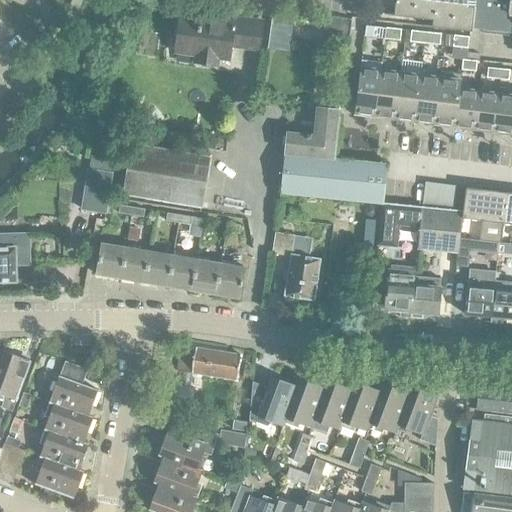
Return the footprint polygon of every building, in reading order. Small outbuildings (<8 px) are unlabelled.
[(511,0),(397,0),(396,14),(435,19),(434,26),(473,31),(474,27),(484,29),(484,32),(510,35),(510,32),(511,32),(511,0)] [(176,51),(196,54),(195,62),(218,65),(219,57),(230,58),(232,45),(259,49),(263,21),(234,17),(233,23),(181,15),(176,51)] [(272,17),(268,47),(288,50),(292,20),(272,17)] [(345,23),(323,21),(322,35),(344,37),(345,23)] [(385,39),(387,28),(370,26),(369,37),(385,39)] [(400,29),(387,28),(385,39),(399,40),(400,29)] [(425,43),(426,33),(410,31),(409,42),(425,43)] [(440,34),(426,33),(425,43),(439,45),(440,34)] [(468,37),(453,36),(452,46),(467,48),(468,37)] [(476,61),(461,60),(460,70),(475,71),(476,61)] [(375,116),(381,69),(361,66),(354,114),(355,115),(355,113),(375,116)] [(501,79),(502,70),(487,68),(486,78),(501,79)] [(401,71),(381,69),(375,116),(395,118),(401,71)] [(440,76),(421,74),(415,121),(435,123),(442,70),(441,70),(440,76)] [(461,73),(442,70),(435,123),(454,126),(461,73)] [(395,118),(415,121),(421,74),(401,71),(395,118)] [(462,73),(461,73),(454,126),(474,129),(479,90),(460,87),(462,73)] [(474,129),(494,131),(500,86),(499,86),(498,92),(479,90),(474,129)] [(511,87),(500,86),(494,131),(511,133),(511,87)] [(281,193),(300,196),(383,205),(388,165),(336,159),(341,110),(319,107),(316,136),(288,133),(282,192),(281,192),(281,193)] [(155,128),(145,114),(128,126),(138,140),(155,128)] [(210,156),(209,156),(189,152),(131,142),(122,193),(201,207),(210,156)] [(81,209),(105,212),(111,173),(88,169),(81,209)] [(479,218),(476,237),(498,240),(500,221),(502,221),(506,192),(464,186),(461,211),(460,216),(479,218)] [(511,222),(511,192),(506,192),(502,221),(511,222)] [(130,214),(131,207),(118,205),(117,212),(130,214)] [(416,250),(455,254),(457,238),(459,210),(420,206),(416,250)] [(144,209),(131,207),(130,214),(143,217),(144,209)] [(379,208),(375,246),(392,248),(397,210),(379,208)] [(178,222),(179,214),(167,212),(166,220),(178,222)] [(192,216),(179,214),(178,222),(191,224),(192,216)] [(239,231),(240,223),(227,221),(226,229),(239,231)] [(306,237),(294,235),(275,232),(271,253),(290,256),(284,296),(314,301),(321,258),(302,255),(306,237)] [(0,281),(14,281),(16,282),(16,280),(15,265),(29,264),(28,233),(0,233),(0,281)] [(466,268),(469,240),(457,238),(455,254),(454,267),(466,268)] [(95,274),(120,278),(125,247),(101,243),(95,274)] [(149,251),(125,247),(120,278),(143,282),(149,251)] [(149,251),(143,282),(167,286),(172,255),(149,251)] [(196,259),(172,255),(167,286),(191,290),(196,259)] [(220,263),(196,259),(191,290),(214,294),(220,263)] [(220,263),(214,294),(239,298),(244,267),(220,263)] [(385,310),(411,312),(415,276),(404,275),(389,274),(385,310)] [(422,319),(422,313),(437,314),(441,279),(415,276),(411,312),(410,318),(422,319)] [(465,314),(491,317),(495,280),(468,278),(465,314)] [(511,282),(505,282),(495,280),(491,317),(511,318),(511,282)] [(176,349),(180,350),(177,370),(237,380),(241,354),(177,344),(176,349)] [(4,351),(0,362),(0,394),(4,396),(0,407),(0,408),(11,413),(30,361),(4,351)] [(49,401),(53,403),(87,415),(97,389),(81,384),(86,369),(64,361),(59,375),(58,375),(49,401)] [(272,421),(283,425),(300,377),(299,377),(296,384),(271,375),(267,386),(252,381),(248,420),(265,427),(272,421)] [(186,394),(188,379),(175,377),(173,392),(186,394)] [(287,418),(310,427),(329,379),(327,378),(324,386),(300,377),(283,425),(284,426),(287,418)] [(352,388),(329,379),(310,427),(312,427),(315,420),(339,429),(357,381),(355,380),(352,388)] [(343,421),(367,430),(385,382),(383,382),(380,389),(357,381),(339,429),(340,429),(343,421)] [(371,423),(395,432),(398,424),(412,384),(411,384),(408,391),(385,382),(367,430),(368,431),(371,423)] [(438,394),(412,384),(398,424),(395,432),(396,432),(398,425),(422,433),(420,439),(435,444),(438,417),(431,415),(438,394)] [(476,408),(498,411),(501,387),(479,385),(476,408)] [(511,388),(501,387),(498,411),(511,412),(511,388)] [(27,409),(31,395),(23,392),(18,406),(27,409)] [(44,429),(49,430),(83,443),(92,417),(87,415),(53,403),(44,429)] [(233,405),(232,413),(244,415),(245,407),(233,405)] [(465,492),(511,497),(511,417),(483,414),(482,421),(471,420),(463,488),(463,492),(465,492)] [(8,431),(16,434),(21,420),(13,417),(8,431)] [(164,456),(198,469),(204,452),(210,455),(218,434),(203,428),(180,422),(177,431),(169,428),(159,455),(164,456)] [(43,457),(63,464),(78,470),(88,445),(83,443),(49,430),(39,456),(43,457)] [(217,443),(243,448),(245,434),(219,430),(217,443)] [(4,443),(18,448),(21,440),(7,435),(4,443)] [(301,437),(296,450),(307,455),(312,442),(301,437)] [(358,439),(353,452),(364,455),(369,443),(358,439)] [(4,443),(2,449),(0,453),(0,478),(12,483),(24,450),(18,448),(4,443)] [(303,468),(307,455),(296,450),(291,463),(303,468)] [(359,468),(364,455),(353,452),(349,465),(359,468)] [(154,482),(159,483),(193,496),(203,471),(198,469),(164,456),(154,482)] [(83,472),(78,470),(63,464),(43,457),(34,484),(73,498),(83,472)] [(315,458),(311,471),(322,475),(327,462),(315,458)] [(371,465),(366,478),(377,482),(382,469),(371,465)] [(317,488),(322,475),(311,471),(306,484),(317,488)] [(372,495),(377,482),(366,478),(361,492),(372,495)] [(239,485),(226,480),(223,488),(236,493),(239,485)] [(405,482),(404,495),(434,495),(434,482),(405,482)] [(192,511),(198,498),(193,496),(159,483),(149,510),(153,511),(192,511)] [(273,511),(276,504),(249,493),(250,489),(241,486),(230,511),(273,511)] [(511,511),(511,497),(465,492),(463,492),(460,511),(511,511)] [(301,511),(304,505),(279,495),(276,504),(273,511),(301,511)] [(404,502),(404,507),(433,507),(434,495),(404,495),(404,502)] [(330,511),(333,506),(307,497),(304,505),(301,511),(330,511)] [(359,511),(361,508),(336,498),(333,506),(330,511),(359,511)] [(404,511),(404,507),(404,502),(392,502),(390,509),(364,500),(361,508),(359,511),(404,511)]
